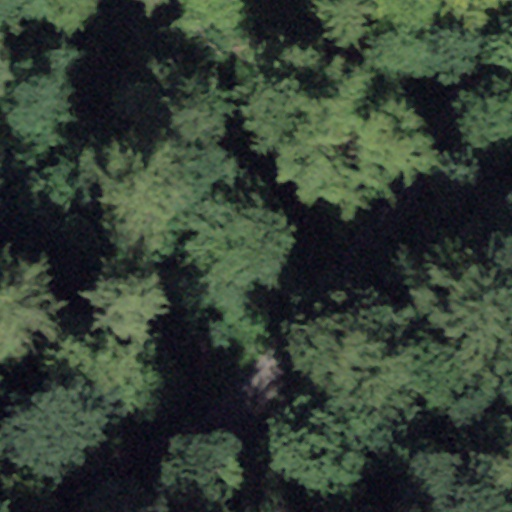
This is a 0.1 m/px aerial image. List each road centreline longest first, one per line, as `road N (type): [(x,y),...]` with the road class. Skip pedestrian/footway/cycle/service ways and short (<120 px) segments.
road 1 (track): [(0,482),(207,432),(274,383),(301,318),(439,148),(491,0)]
road 2 (track): [(407,511),(511,396)]
